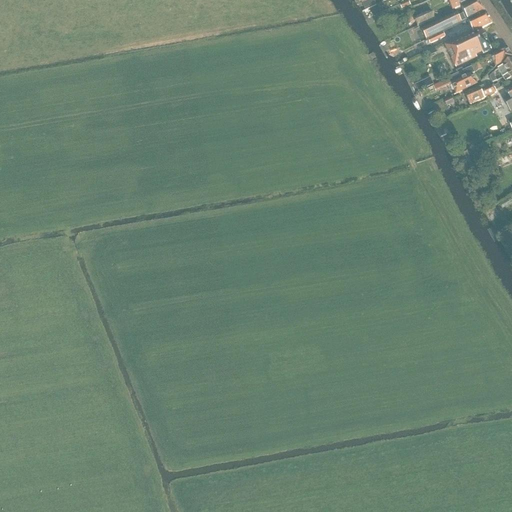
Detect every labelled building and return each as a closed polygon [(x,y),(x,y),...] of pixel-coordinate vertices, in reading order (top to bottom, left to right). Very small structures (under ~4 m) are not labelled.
[(359,0),(365,9),(375,4),(373,0),(359,0)] [(474,0),(442,0),(444,4),(448,2),(452,11),(474,0)] [(408,1),(399,5),(401,9),(410,5),(408,1)] [(444,21),(418,33),(422,43),(467,21),(473,18),(484,12),(477,1),(470,5),(470,4),(461,8),(465,16),(463,17),(460,12),(444,21)] [(414,19),(417,27),(434,19),(431,11),(414,19)] [(492,24),(485,13),(468,22),(472,31),(474,34),(481,31),(480,30),(492,24)] [(482,31),(482,30),(481,31),(474,34),(472,31),(444,44),(449,54),(450,53),(453,59),(451,60),(455,68),(477,58),(476,56),(482,53),(483,55),(491,50),(482,31)] [(490,57),(496,67),(511,57),(507,48),(490,57)] [(497,69),(503,79),(511,74),(511,60),(502,66),(497,69)] [(471,68),(462,72),(438,83),(439,84),(436,85),(438,89),(443,87),(444,88),(451,84),(456,95),(477,85),(472,74),(474,73),(471,68)] [(511,74),(503,79),(505,83),(510,79),(511,81),(511,74)] [(436,85),(436,84),(438,83),(436,77),(419,85),(422,91),(436,85)] [(484,99),(484,98),(495,92),(493,87),(485,90),(483,87),(465,95),(470,106),(484,99)] [(443,101),(447,108),(454,104),(451,98),(443,101)] [(460,138),(453,141),(457,149),(463,146),(460,138)] [(464,148),(451,154),(452,158),(465,153),(464,148)] [(511,151),(486,163),(490,172),(511,163),(511,151)] [(456,157),(459,163),(469,159),(466,153),(456,157)]
